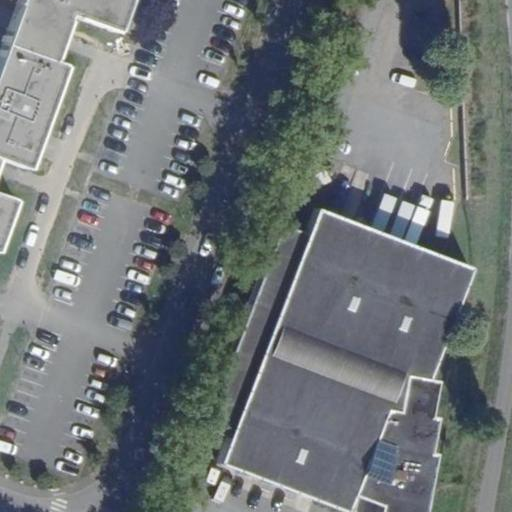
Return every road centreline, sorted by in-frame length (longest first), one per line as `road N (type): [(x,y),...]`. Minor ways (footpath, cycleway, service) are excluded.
road 1 (residential): [(110,511),(298,24),(298,0)]
road 2 (unknown): [(84,322),(31,292),(30,221),(47,164),(105,76),(133,69),(179,80)]
road 3 (unknown): [(84,322),(179,80)]
road 4 (unclassified): [(511,341),(485,511)]
